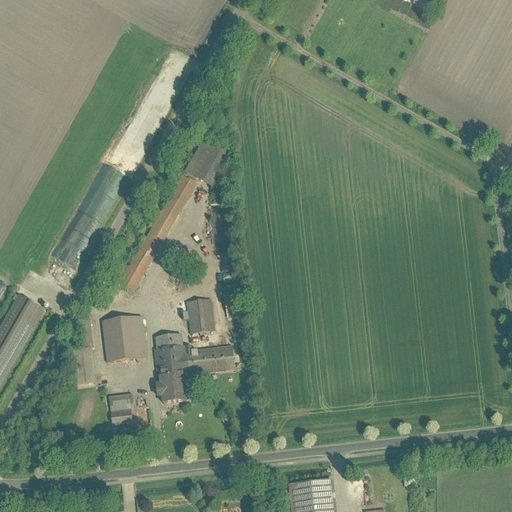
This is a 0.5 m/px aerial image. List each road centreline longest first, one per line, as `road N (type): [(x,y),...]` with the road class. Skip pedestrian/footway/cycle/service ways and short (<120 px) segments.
road 1 (tertiary): [(511,426),(0,488)]
road 2 (residential): [(0,431),(240,12)]
road 3 (residential): [(240,12),(474,149),(500,185),(511,323)]
